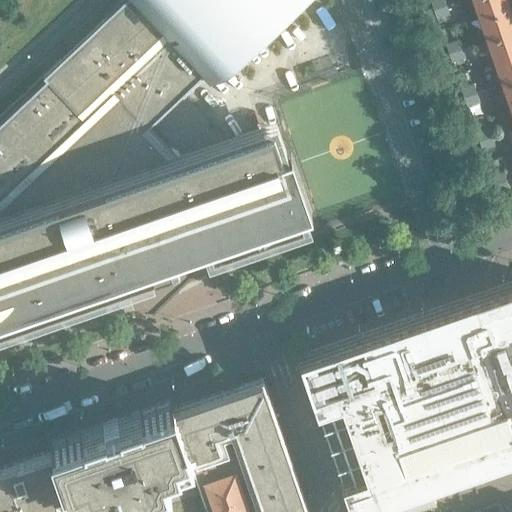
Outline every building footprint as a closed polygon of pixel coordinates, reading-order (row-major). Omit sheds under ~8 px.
[(147,125),(180,94),(182,97),(284,0),(120,0),(0,113),(0,325),(170,267),(177,264),(168,237),(198,227),(206,235),(212,252),(301,221),(298,214),(291,193),(289,187),(286,188),(277,161),(284,158),(282,153),(281,153),(274,132),(272,124),(177,157),(147,125)] [(509,6),(507,0),(472,0),(478,17),(509,6)] [(449,12),(445,4),(433,8),(436,17),(449,12)] [(511,29),(511,14),(509,6),(478,17),(486,38),(511,29)] [(511,54),(511,29),(486,38),(493,60),(511,54)] [(461,47),(458,39),(445,43),(448,51),(461,47)] [(464,56),(461,47),(448,51),(451,60),(464,56)] [(511,78),(511,54),(493,60),(501,82),(511,78)] [(511,103),(511,78),(501,82),(509,104),(511,103)] [(476,91),(473,83),(461,87),(463,95),(476,91)] [(479,100),(476,91),(463,95),(467,104),(479,100)] [(491,135),(488,127),(476,131),(479,139),(491,135)] [(494,144),(491,135),(479,139),(482,148),(494,144)] [(506,179),(503,170),(491,175),(494,183),(506,179)] [(509,187),(506,179),(494,183),(497,192),(509,187)] [(511,282),(298,356),(352,511),(384,511),(379,498),(511,451),(511,282)] [(307,511),(261,377),(253,379),(174,407),(171,399),(168,400),(52,440),(50,442),(0,458),(0,511),(307,511)]
